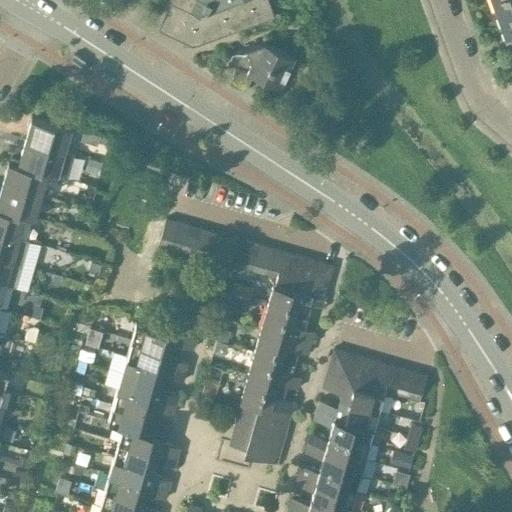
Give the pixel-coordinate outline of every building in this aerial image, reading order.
[(170,0),(171,1),(163,18),(161,21),(170,26),(179,23),(185,40),(193,44),(275,15),(269,0),(170,0)] [(511,0),(493,0),(498,12),(511,6),(511,0)] [(511,6),(498,12),(507,37),(511,35),(511,6)] [(280,86),(295,55),(264,40),(232,52),(228,61),(238,66),(230,83),(245,90),(253,73),(280,86)] [(72,126),(32,115),(25,139),(65,150),(72,126)] [(65,150),(25,139),(19,161),(19,163),(49,171),(68,176),(74,153),(65,150)] [(19,161),(9,158),(2,182),(42,194),(49,171),(19,163),(19,161)] [(89,158),(86,169),(98,172),(101,161),(89,158)] [(2,182),(0,189),(0,206),(28,214),(27,215),(35,217),(42,194),(2,182)] [(0,231),(19,237),(20,236),(26,215),(27,215),(28,214),(0,206),(0,231)] [(166,217),(159,243),(171,246),(178,220),(166,217)] [(178,220),(171,246),(182,249),(189,223),(178,220)] [(193,253),(201,227),(189,223),(182,249),(193,253)] [(205,256),(212,230),(201,227),(193,253),(205,256)] [(216,259),(223,233),(212,230),(205,256),(216,259)] [(41,243),(30,239),(20,236),(19,237),(0,231),(0,256),(23,263),(35,266),(41,243)] [(228,262),(235,236),(223,233),(216,259),(228,262)] [(240,266),(248,240),(235,236),(228,262),(240,266)] [(253,270),(261,244),(248,240),(240,266),(253,270)] [(265,273),(273,247),(261,244),(253,270),(265,273)] [(277,276),(284,250),(273,247),(265,273),(274,276),(277,276)] [(284,250),(277,276),(275,283),(288,286),(297,254),(284,250)] [(288,286),(300,290),(309,257),(297,254),(288,286)] [(0,281),(6,283),(7,282),(17,285),(23,263),(0,256),(0,281)] [(309,257),(300,290),(312,293),(321,261),(309,257)] [(92,259),(90,265),(94,272),(99,273),(102,263),(92,259)] [(333,264),(332,264),(321,261),(312,293),(324,296),(333,264)] [(274,276),(266,304),(309,316),(312,304),(314,300),(322,302),(324,296),(312,293),(300,290),(288,286),(275,283),(277,276),(274,276)] [(220,279),(218,288),(228,291),(229,291),(231,282),(230,282),(220,279)] [(266,304),(260,327),(311,341),(314,333),(305,331),(306,327),(309,316),(266,304)] [(195,338),(194,337),(137,321),(132,338),(172,349),(174,343),(192,348),(195,338)] [(98,346),(102,330),(90,326),(85,342),(98,346)] [(217,339),(228,342),(231,330),(220,327),(217,339)] [(260,327),(253,350),(296,361),(299,350),(300,346),(309,348),(311,341),(260,327)] [(172,349),(132,338),(127,354),(186,371),(188,361),(170,356),(172,349)] [(326,376),(339,380),(346,351),(334,347),(326,376)] [(81,348),(78,357),(86,359),(93,361),(95,352),(89,350),(81,348)] [(253,350),(246,373),(278,382),(289,385),(298,387),(300,379),(291,377),(292,373),(296,361),(253,350)] [(350,383),(358,354),(346,351),(339,380),(350,383)] [(123,370),(163,382),(164,375),(183,380),(186,371),(127,354),(123,370)] [(361,387),(369,357),(358,354),(350,383),(361,387)] [(373,390),(381,360),(369,357),(361,387),(373,390)] [(79,359),(76,370),(82,372),(84,372),(87,361),(86,361),(79,359)] [(385,391),(386,389),(393,364),(381,360),(373,390),(384,394),(385,391)] [(393,364),(386,389),(385,391),(397,394),(404,367),(393,364)] [(404,367),(397,394),(408,397),(416,370),(404,367)] [(0,387),(4,389),(9,372),(0,369),(0,387)] [(163,382),(123,370),(118,387),(176,403),(179,393),(161,388),(163,382)] [(420,401),(427,374),(416,370),(408,397),(420,401)] [(246,373),(240,396),(242,397),(291,412),(292,409),(294,402),(292,402),(285,400),(286,396),(289,385),(278,382),(246,373)] [(384,394),(373,390),(361,387),(350,383),(339,380),(326,376),(323,386),(341,391),(339,398),(379,410),(384,394)] [(218,383),(205,379),(201,392),(203,393),(208,394),(215,396),(218,383)] [(77,393),(81,394),(83,384),(79,383),(71,381),(69,390),(76,393),(77,393)] [(85,385),(83,392),(94,395),(96,388),(85,385)] [(176,403),(118,387),(113,403),(153,414),(155,408),(174,413),(176,403)] [(68,391),(65,401),(73,403),(76,393),(73,392),(68,391)] [(242,397),(230,441),(247,446),(245,452),(277,461),(291,412),(242,397)] [(379,410),(339,398),(338,404),(319,398),(316,408),(375,425),(379,410)] [(153,414),(113,403),(109,419),(123,423),(124,423),(164,434),(163,435),(167,436),(170,426),(151,420),(153,414)] [(316,408),(314,418),(332,423),(330,430),(370,442),(375,425),(316,408)] [(39,423),(38,423),(30,421),(27,430),(35,432),(36,432),(39,423)] [(119,439),(177,456),(180,446),(162,441),(163,435),(164,434),(124,423),(123,423),(119,439)] [(421,426),(411,423),(408,435),(418,438),(421,426)] [(370,442),(330,430),(329,436),(310,431),(307,441),(366,458),(370,442)] [(418,438),(408,435),(405,448),(414,450),(418,438)] [(32,442),(33,439),(24,436),(21,445),(31,448),(32,442)] [(177,456),(119,439),(114,455),(154,467),(156,460),(175,465),(177,456)] [(321,463),(361,474),(366,458),(307,441),(304,450),(323,455),(321,463)] [(64,451),(73,454),(76,445),(66,442),(64,451)] [(405,451),(401,463),(410,466),(413,454),(405,451)] [(168,488),(171,478),(152,473),(154,467),(114,455),(110,472),(168,488)] [(18,464),(25,466),(27,458),(20,456),(18,464)] [(72,461),(64,459),(62,468),(69,471),(72,461)] [(361,474),(321,463),(319,468),(301,463),(298,473),(356,490),(361,474)] [(21,482),(22,482),(25,471),(24,471),(15,468),(12,478),(21,482)] [(396,469),(392,482),(402,485),(406,486),(409,474),(410,473),(408,472),(396,469)] [(168,488),(110,472),(105,488),(145,499),(147,492),(166,498),(168,488)] [(356,490),(298,473),(295,483),(314,488),(312,495),(352,506),(356,490)] [(9,491),(8,496),(16,498),(19,489),(14,488),(9,491)] [(145,499),(105,488),(101,504),(129,511),(161,511),(162,510),(143,505),(145,499)] [(392,499),(397,501),(399,494),(394,493),(388,491),(386,497),(392,499)] [(291,495),(288,506),(310,511),(350,511),(352,506),(312,495),(310,501),(291,495)] [(15,503),(6,500),(3,511),(8,511),(12,511),(14,507),(15,503)] [(386,511),(393,511),(396,502),(392,501),(387,500),(384,511),(386,511)] [(186,511),(200,511),(202,506),(189,503),(186,511)]
